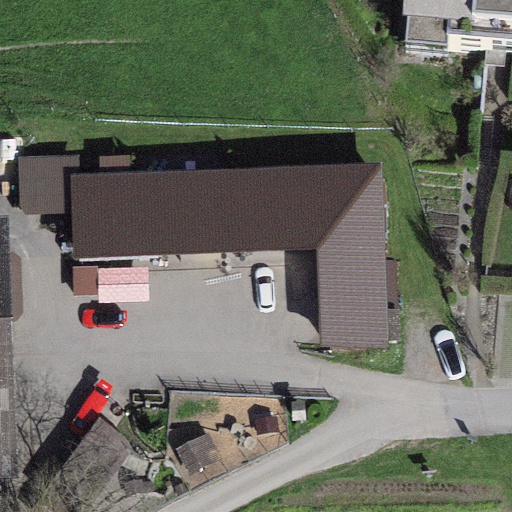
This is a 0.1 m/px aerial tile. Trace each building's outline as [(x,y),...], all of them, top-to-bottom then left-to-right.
[(511,0),(432,0),(429,44),(511,49),(511,0)] [(84,168),(85,191),(132,189),(131,167),(84,168)] [(75,178),(31,177),(30,221),(74,221),(75,178)] [(385,187),(85,195),(87,280),(328,273),(331,361),(390,359),(385,187)] [(9,227),(0,227),(0,474),(11,474),(9,227)] [(122,511),(148,476),(102,444),(71,488),(105,511),(122,511)]
